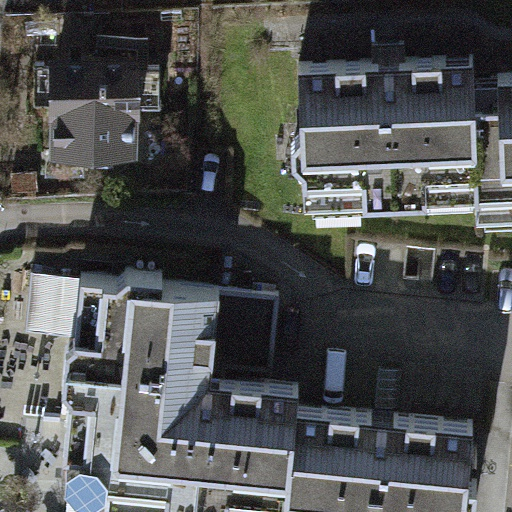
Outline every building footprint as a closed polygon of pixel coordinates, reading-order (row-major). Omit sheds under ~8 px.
[(479,189),(472,74),(447,75),(447,54),(405,56),(405,40),(373,41),(374,58),(300,61),(302,129),(293,137),(293,154),(303,164),(304,175),(363,173),(364,197),(427,194),(426,170),(475,169),(475,189),(479,189)] [(56,65),(35,66),(36,104),(55,104),(55,108),(58,108),(58,147),(99,146),(99,160),(113,160),(113,146),(132,146),(131,106),(135,106),(134,103),(159,102),(159,64),(135,64),(134,60),(56,61),(56,65)] [(511,72),(499,73),(500,97),(477,99),(475,74),(472,74),(479,189),(511,187),(511,72)] [(82,272),(32,268),(27,326),(76,332),(66,340),(62,380),(69,388),(64,450),(80,452),(67,463),(66,480),(75,493),(95,495),(105,486),(105,500),(167,507),(171,511),(284,511),(296,401),(298,381),(225,375),(226,362),(272,366),(279,290),(162,278),(162,268),(127,265),(117,274),(82,270),(82,272)] [(473,419),(296,401),(284,511),(474,511),(477,478),(468,478),(473,419)]
